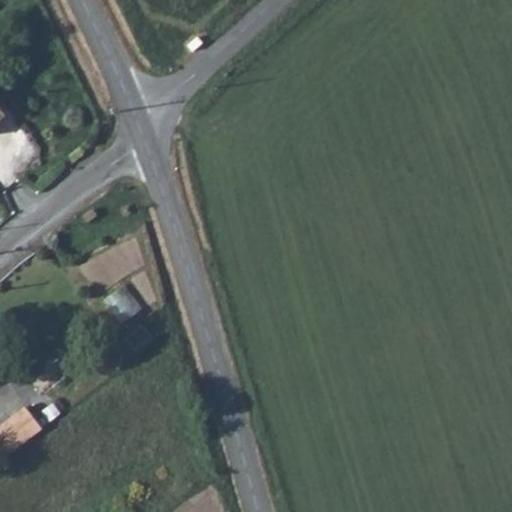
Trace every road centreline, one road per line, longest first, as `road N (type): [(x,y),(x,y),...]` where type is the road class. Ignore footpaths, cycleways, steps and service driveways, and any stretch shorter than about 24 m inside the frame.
road 1 (tertiary): [(258,511),(146,143)]
road 2 (unclassified): [(275,0),(134,119)]
road 3 (unclassified): [(146,143),(0,255)]
road 4 (tertiary): [(134,119),(79,0)]
